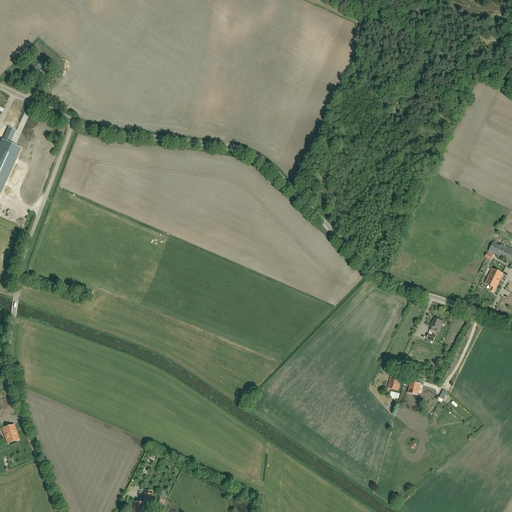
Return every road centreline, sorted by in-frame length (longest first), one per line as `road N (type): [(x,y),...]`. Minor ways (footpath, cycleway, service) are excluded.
road 1 (unclassified): [(511,326),(372,277),(246,152),(75,125)]
road 2 (unclassified): [(59,511),(28,436),(10,350),(23,255),(75,125)]
